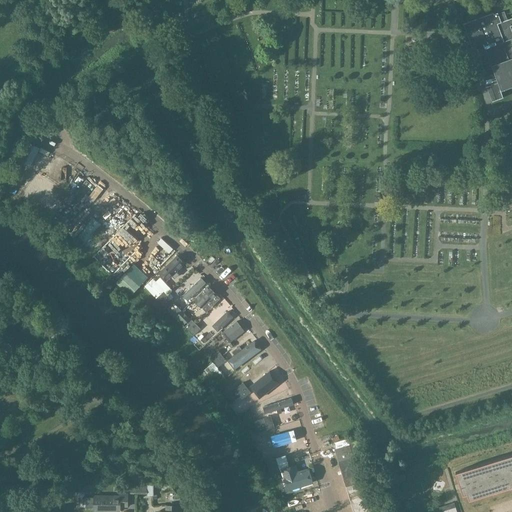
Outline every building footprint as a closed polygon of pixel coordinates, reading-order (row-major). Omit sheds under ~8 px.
[(511,17),(501,22),(497,12),(493,14),(493,12),(462,24),(482,77),(483,79),(483,80),(483,81),(483,82),(484,83),(485,85),(486,86),(491,102),(503,98),(500,90),(511,85),(511,17)] [(83,172),(70,192),(75,195),(88,175),(83,172)] [(63,190),(58,199),(63,202),(69,193),(63,190)] [(69,193),(63,202),(68,205),(74,197),(69,193)] [(88,240),(80,249),(96,266),(101,261),(103,262),(112,254),(104,246),(99,251),(88,240)] [(169,261),(174,256),(159,242),(154,247),(169,261)] [(184,257),(159,281),(166,288),(191,264),(184,257)] [(174,296),(181,304),(206,280),(199,272),(174,296)] [(164,290),(156,298),(161,302),(168,295),(164,290)] [(206,292),(187,310),(195,318),(214,301),(206,292)] [(168,295),(161,302),(165,306),(172,299),(168,295)] [(218,304),(198,323),(207,333),(228,314),(218,304)] [(192,319),(184,326),(188,331),(196,324),(192,319)] [(237,322),(221,334),(228,344),(244,332),(237,322)] [(196,324),(188,331),(193,335),(200,328),(196,324)] [(228,360),(236,370),(262,350),(254,340),(228,360)] [(218,351),(210,357),(214,362),(222,356),(218,351)] [(222,356),(214,362),(218,367),(226,360),(222,356)] [(255,361),(238,374),(247,386),(264,373),(255,361)] [(248,387),(257,400),(273,388),(268,381),(274,377),(269,371),(248,387)] [(243,382),(235,389),(239,394),(247,387),(243,382)] [(247,387),(239,394),(242,399),(250,392),(247,387)] [(260,405),(265,416),(293,404),(288,393),(260,405)] [(264,418),(254,421),(256,427),(265,424),(264,418)] [(267,424),(269,430),(281,426),(279,420),(267,424)] [(265,424),(256,427),(258,433),(267,430),(265,424)] [(296,442),(274,448),(277,457),(298,450),(296,442)] [(351,450),(349,445),(349,444),(334,449),(336,455),(351,450)] [(338,461),(353,457),(351,450),(336,455),(338,461)] [(511,454),(455,472),(462,495),(466,494),(468,500),(511,486),(511,454)] [(354,463),(354,462),(353,457),(338,461),(340,467),(354,463)] [(276,458),(266,461),(268,467),(277,464),(276,458)] [(291,467),(304,465),(302,459),(290,462),(291,467)] [(341,473),(356,469),(354,463),(340,467),(341,473)] [(268,467),(270,473),(279,470),(277,464),(268,467)] [(281,474),(284,486),(311,478),(307,465),(281,474)] [(343,479),(358,475),(356,469),(341,473),(343,479)] [(360,481),(358,475),(343,479),(345,485),(360,481)] [(363,492),(360,482),(360,481),(345,485),(349,497),(363,492)] [(349,497),(350,501),(353,511),(369,511),(363,492),(349,497)] [(94,498),(85,498),(85,508),(94,508),(94,511),(119,511),(119,507),(127,507),(127,494),(119,494),(119,496),(94,496),(94,498)]
